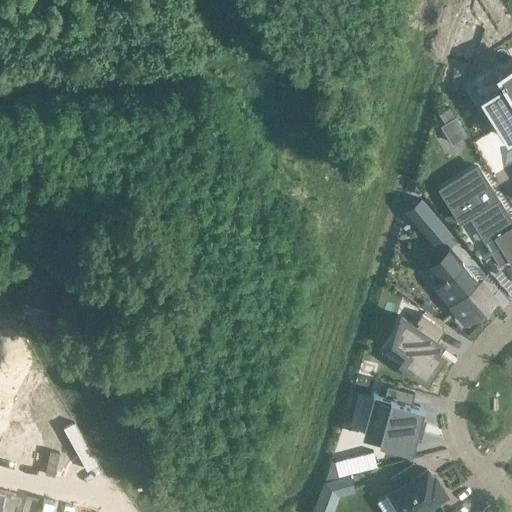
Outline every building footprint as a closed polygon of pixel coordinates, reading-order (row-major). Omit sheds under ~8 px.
[(498,0),(475,0),(485,15),(502,5),(498,0)] [(505,85),(481,100),(494,122),(497,120),(508,138),(511,135),(511,66),(499,75),(505,85)] [(448,108),(438,114),(444,123),(440,126),(452,144),(466,135),(455,117),(454,117),(448,108)] [(478,166),(442,189),(462,221),(479,211),(500,244),(490,251),(483,255),(484,256),(491,252),(499,265),(509,258),(511,262),(511,261),(511,224),(497,200),(498,199),(478,166)] [(422,199),(407,212),(433,242),(448,229),(422,199)] [(430,262),(428,263),(433,268),(442,278),(443,277),(444,278),(443,280),(434,288),(463,322),(492,297),(463,263),(448,246),(447,247),(449,249),(432,264),(430,262)] [(444,329),(421,313),(414,324),(402,316),(394,341),(408,352),(401,362),(425,379),(442,355),(435,350),(440,343),(437,340),(444,329)] [(375,395),(365,434),(409,446),(412,435),(418,437),(422,421),(416,420),(420,405),(411,403),(414,392),(387,385),(384,395),(373,392),(372,394),(375,395)] [(331,458),(325,478),(377,465),(373,450),(334,460),(331,458)] [(398,486),(390,492),(402,511),(414,511),(445,492),(443,490),(444,489),(443,488),(442,488),(436,480),(437,479),(437,478),(435,478),(434,476),(432,477),(426,469),(420,473),(413,462),(391,476),(398,486)] [(324,480),(313,511),(331,511),(338,493),(353,489),(349,473),(324,480)]
